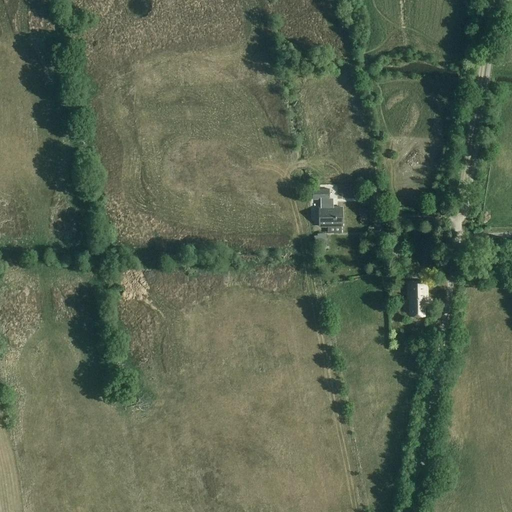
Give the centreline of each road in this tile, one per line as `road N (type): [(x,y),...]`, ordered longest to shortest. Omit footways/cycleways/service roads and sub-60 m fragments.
road 1 (unclassified): [(414,511),(459,223)]
road 2 (track): [(459,223),(490,0)]
